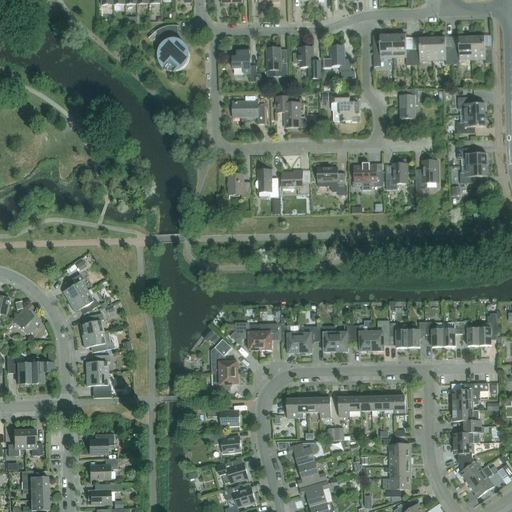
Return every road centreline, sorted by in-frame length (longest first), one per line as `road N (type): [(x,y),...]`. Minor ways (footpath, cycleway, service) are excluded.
road 1 (residential): [(281,511),(261,425),(273,384),(302,373),(428,369),(431,457),(457,511)]
road 2 (residential): [(378,143),(217,148),(213,31)]
road 3 (residential): [(0,272),(30,287),(55,318),(66,405)]
road 4 (residential): [(358,17),(314,30),(213,31)]
road 5 (residential): [(378,143),(358,17)]
